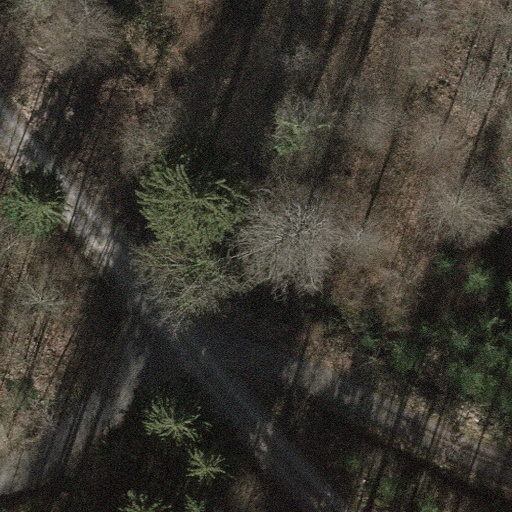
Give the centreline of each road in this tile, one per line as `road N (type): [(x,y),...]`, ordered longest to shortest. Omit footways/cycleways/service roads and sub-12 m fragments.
road 1 (track): [(0,477),(22,475),(72,444),(142,365),(190,341),(246,351),(511,471)]
road 2 (track): [(0,120),(330,511)]
